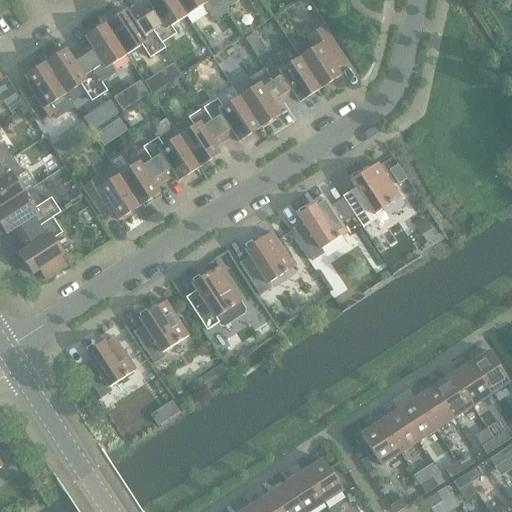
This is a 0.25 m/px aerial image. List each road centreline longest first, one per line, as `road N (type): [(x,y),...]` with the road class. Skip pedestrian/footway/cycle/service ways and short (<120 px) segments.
road 1 (residential): [(416,0),(387,101),(4,350)]
road 2 (tertiary): [(110,511),(16,368)]
